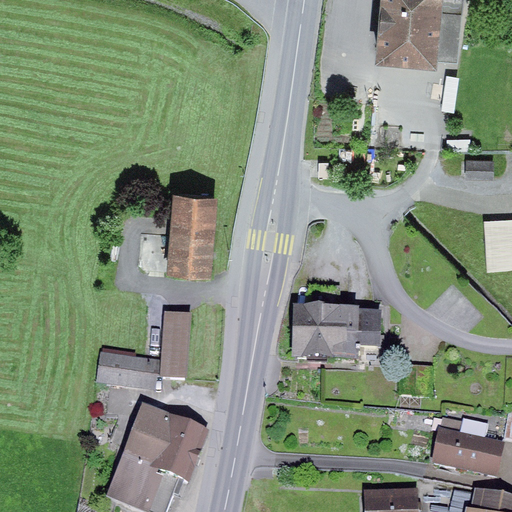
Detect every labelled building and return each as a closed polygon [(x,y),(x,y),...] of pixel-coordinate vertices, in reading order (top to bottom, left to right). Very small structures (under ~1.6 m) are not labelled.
[(380,0),(374,63),(437,69),(438,60),(458,62),(464,0),(380,0)] [(460,79),(446,77),(442,112),(456,113),(460,79)] [(471,140),(447,141),(447,152),(471,152),(471,140)] [(495,161),(466,161),(466,180),(494,180),(495,161)] [(319,163),(319,179),(328,179),(329,164),(319,163)] [(218,198),(173,194),(167,275),(212,279),(218,198)] [(511,269),(511,220),(485,222),(487,271),(511,269)] [(384,360),(384,318),(343,318),(343,288),(310,288),(310,313),(292,313),(292,371),(319,371),(359,371),(359,360),(384,360)] [(192,322),(166,320),(161,383),(187,385),(192,322)] [(158,365),(102,357),(98,385),(154,393),(158,365)] [(432,400),(434,370),(400,369),(399,398),(432,400)] [(380,391),(365,391),(365,411),(380,411),(380,391)] [(212,439),(144,413),(109,506),(125,511),(167,511),(177,486),(192,491),(212,439)] [(463,426),(443,422),(441,435),(460,439),(463,426)] [(441,435),(439,435),(432,470),(499,484),(506,447),(486,443),(489,428),(464,423),(463,426),(460,439),(441,435)] [(419,511),(419,496),(364,499),(364,511),(419,511)] [(511,511),(511,503),(475,496),(471,511),(511,511)]
